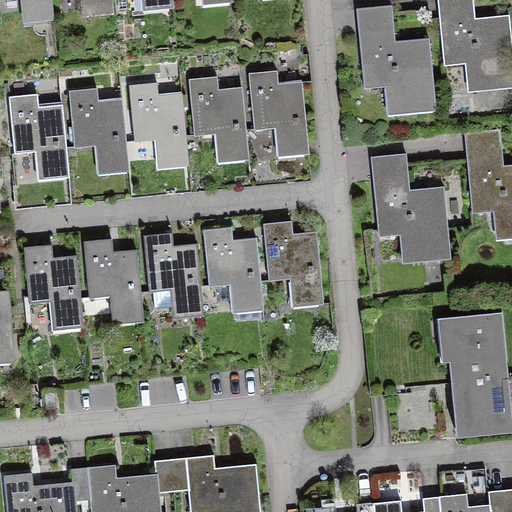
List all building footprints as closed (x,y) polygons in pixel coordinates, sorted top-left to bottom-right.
[(26,0),(27,11),(48,9),(49,20),(54,19),(51,0),(26,0)] [(86,0),(87,5),(108,3),(109,14),(114,13),(112,0),(86,0)] [(473,0),(438,0),(445,65),(472,62),(473,80),(510,76),(511,87),(511,86),(511,34),(510,19),(476,22),(473,0)] [(392,5),(357,9),(365,89),(391,86),(393,103),(430,99),(431,111),(437,110),(430,42),(396,46),(392,5)] [(277,71),(249,74),(255,130),(281,128),(283,145),(304,143),(305,154),(309,154),(303,86),(279,88),(277,71)] [(217,76),(189,79),(194,136),(215,134),(218,163),(249,160),(242,91),(218,94),(217,76)] [(157,83),(129,85),(135,142),(155,140),(158,169),(189,166),(182,98),(159,100),(157,83)] [(97,88),(69,91),(75,147),(101,145),(103,162),(124,160),(125,171),(129,171),(123,103),(99,106),(97,88)] [(37,94),(10,97),(15,153),(41,151),(43,168),(64,166),(65,177),(69,177),(63,109),(39,112),(37,94)] [(500,130),(465,133),(473,213),(499,210),(501,228),(511,226),(511,169),(504,170),(500,130)] [(406,154),(372,157),(380,237),(406,234),(407,251),(444,248),(446,259),(451,258),(445,191),(410,194),(406,154)] [(292,222),(264,225),(269,281),(296,279),(298,296),(318,294),(319,305),(324,305),(317,237),(294,240),(292,222)] [(232,228),(204,230),(209,287),(236,284),(237,301),(258,300),(259,311),(263,310),(257,243),(233,245),(232,228)] [(171,233),(144,236),(149,292),(153,292),(155,309),(198,305),(199,316),(203,316),(197,248),(173,250),(171,233)] [(112,239),(84,242),(90,298),(116,296),(118,313),(138,311),(140,322),(144,322),(138,254),(114,256),(112,239)] [(52,245),(24,247),(29,304),(50,302),(53,331),(83,329),(77,260),(53,262),(52,245)] [(0,352),(8,352),(10,363),(15,362),(9,295),(0,295),(0,352)] [(511,411),(502,312),(445,318),(456,430),(511,424),(511,411)] [(54,389),(43,390),(44,409),(55,408),(54,389)] [(214,455),(171,459),(174,491),(189,489),(190,511),(211,511),(217,511),(260,511),(256,468),(215,472),(214,455)] [(155,461),(157,478),(117,482),(115,464),(88,467),(91,499),(92,511),(161,511),(160,492),(174,491),(171,459),(155,461)] [(72,469),(74,485),(33,489),(32,473),(4,476),(7,511),(76,511),(76,500),(91,499),(88,467),(72,469)] [(489,492),(491,509),(468,511),(467,494),(439,497),(440,511),(507,511),(505,490),(489,492)] [(423,498),(424,511),(401,511),(401,501),(374,503),(374,511),(440,511),(439,497),(423,498)] [(374,511),(374,503),(357,505),(358,511),(337,511),(336,507),(308,510),(307,511),(374,511)]
